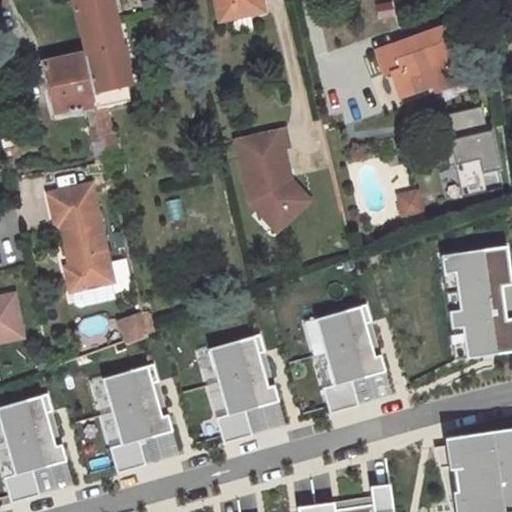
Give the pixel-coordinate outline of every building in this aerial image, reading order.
[(130,88),(109,0),(73,0),(88,60),(84,61),(93,97),(130,88)] [(260,11),(257,0),(213,0),(217,20),(260,11)] [(454,51),(446,28),(373,55),(380,77),(390,73),(399,98),(431,88),(456,79),(447,53),(454,51)] [(44,70),(55,120),(86,113),(96,111),(93,97),(84,61),(44,70)] [(458,85),(456,79),(431,88),(433,94),(458,85)] [(485,107),(444,113),(456,196),(497,190),(485,107)] [(108,163),(116,161),(104,109),(96,111),(108,163)] [(86,113),(99,165),(108,163),(96,111),(86,113)] [(282,130),(232,142),(246,203),(273,233),(307,201),(288,180),(282,148),(287,147),(282,130)] [(62,229),(70,267),(74,287),(81,291),(106,286),(113,284),(91,188),(49,197),(55,225),(62,229)] [(400,197),(405,217),(424,212),(420,193),(400,197)] [(439,253),(453,360),(511,352),(511,319),(506,320),(501,289),(511,287),(506,245),(439,253)] [(74,287),(70,267),(65,269),(70,294),(81,291),(74,287)] [(85,308),(110,302),(106,286),(81,291),(85,308)] [(14,299),(0,301),(0,308),(16,306),(14,299)] [(0,347),(24,342),(16,306),(0,308),(0,347)] [(358,309),(314,321),(332,386),(348,381),(383,372),(379,357),(372,359),(358,309)] [(137,312),(114,321),(121,341),(145,333),(137,312)] [(252,338),(208,351),(226,416),(242,411),(276,402),(272,387),(265,388),(252,338)] [(145,369),(101,381),(119,446),(135,442),(169,432),(165,417),(158,419),(145,369)] [(355,407),(348,381),(332,386),(320,389),(327,415),(355,407)] [(41,397),(0,408),(0,418),(15,474),(31,470),(66,460),(62,445),(55,447),(41,397)] [(249,437),(242,411),(226,416),(213,419),(220,445),(249,437)] [(511,511),(511,430),(442,440),(452,511),(511,511)] [(142,467),(135,442),(119,446),(106,450),(113,475),(142,467)] [(38,496),(31,470),(15,474),(3,478),(8,496),(10,503),(38,496)] [(369,487),(371,506),(371,511),(391,511),(389,485),(369,487)]
